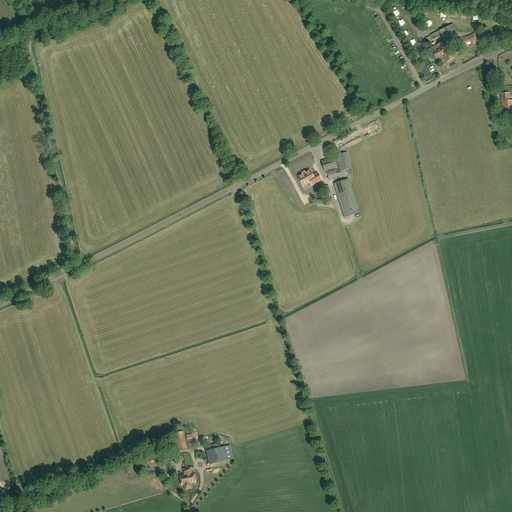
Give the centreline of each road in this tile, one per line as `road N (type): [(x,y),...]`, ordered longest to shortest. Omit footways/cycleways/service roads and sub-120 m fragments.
road 1 (unclassified): [(0,304),(511,42)]
road 2 (track): [(77,265),(29,43),(124,0)]
